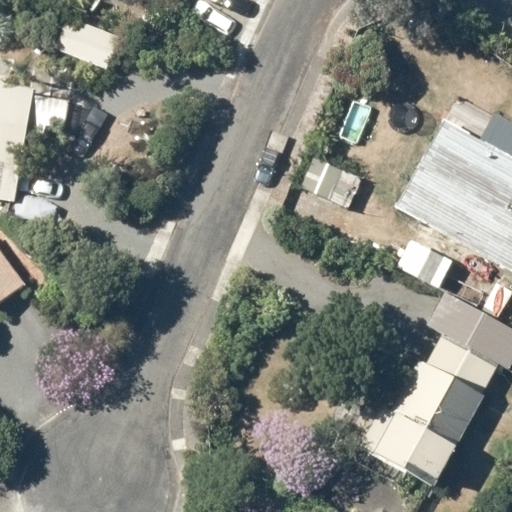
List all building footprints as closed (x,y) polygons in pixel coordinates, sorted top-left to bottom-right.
[(123,42),(70,19),(55,53),(108,75),(123,42)] [(38,85),(0,78),(0,200),(18,204),(38,85)] [(511,164),(448,131),(404,214),(511,270),(511,164)] [(0,309),(31,287),(0,244),(0,309)] [(511,324),(443,287),(423,324),(445,337),(377,461),(434,492),(502,367),(511,372),(511,324)]
